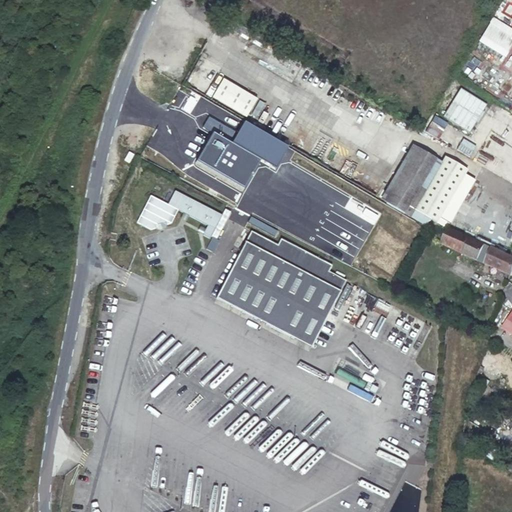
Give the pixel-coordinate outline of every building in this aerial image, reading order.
[(511,27),(493,16),(479,38),(504,53),(511,40),(511,27)] [(322,52),(300,39),(294,50),(316,62),(322,52)] [(222,77),(211,96),(245,116),(256,97),(222,77)] [(481,101),(460,89),(444,119),(466,131),(472,119),(474,120),(481,108),(478,107),(481,101)] [(261,134),(193,96),(175,127),(243,166),(261,134)] [(380,191),(379,194),(384,197),(393,183),(417,141),(411,138),(398,159),(380,191)] [(435,152),(417,141),(393,183),(384,197),(390,200),(403,207),(406,202),(408,199),(412,192),(435,152)] [(163,163),(170,150),(154,142),(147,154),(163,163)] [(325,178),(323,183),(346,194),(345,196),(365,206),(372,192),(281,148),(275,160),(314,179),(316,174),(325,178)] [(441,156),(435,152),(412,192),(408,199),(413,202),(441,156)] [(413,202),(408,199),(406,202),(403,207),(406,209),(426,221),(431,213),(434,215),(438,208),(463,169),(441,156),(413,202)] [(293,189),(301,174),(289,168),(281,183),(293,189)] [(438,208),(451,216),(474,176),(463,169),(438,208)] [(341,193),(316,180),(295,222),(320,235),(341,193)] [(150,191),(136,218),(150,225),(154,224),(156,220),(161,219),(165,221),(170,219),(177,206),(207,221),(205,225),(202,231),(208,234),(221,211),(174,187),(167,200),(150,191)] [(222,208),(216,226),(223,228),(229,210),(222,208)] [(464,251),(470,235),(449,226),(446,235),(444,243),(464,251)] [(250,228),(215,294),(310,344),(345,278),(328,269),(331,263),(280,235),(277,242),(250,228)] [(212,233),(205,245),(212,249),(218,237),(212,233)] [(479,257),(485,240),(474,236),(470,235),(464,251),(479,257)] [(511,250),(494,244),(485,240),(479,257),(495,263),(511,271),(511,250)] [(511,314),(503,328),(509,333),(511,328),(511,314)]
